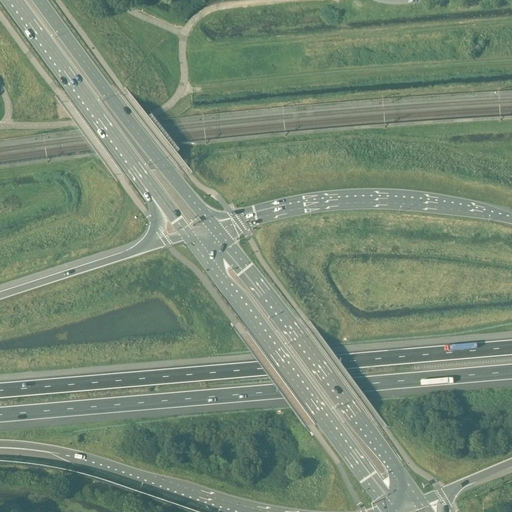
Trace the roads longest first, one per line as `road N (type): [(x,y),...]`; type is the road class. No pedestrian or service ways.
road 1 (motorway): [(0,415),(511,371)]
road 2 (motorway): [(511,348),(0,390)]
road 3 (secondary): [(421,502),(215,228)]
road 4 (secondary): [(187,235),(389,511)]
road 5 (motorway): [(511,221),(447,205),(334,201),(215,228)]
road 6 (secondary): [(215,228),(40,0)]
road 7 (motorway): [(0,444),(60,450),(258,511)]
road 8 (secondary): [(16,0),(142,172)]
road 9 (motorway): [(146,248),(0,295)]
